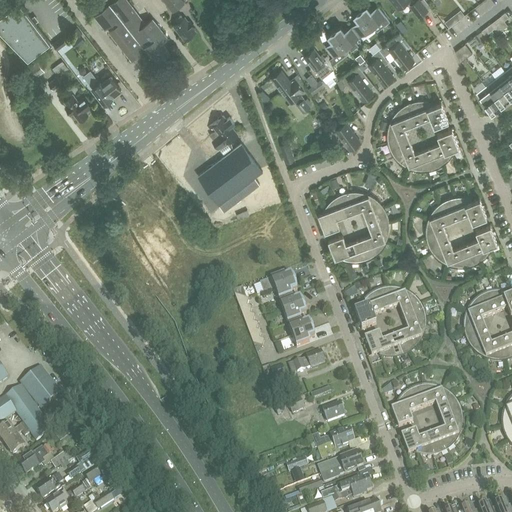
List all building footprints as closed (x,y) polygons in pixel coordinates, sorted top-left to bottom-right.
[(145,24),(126,0),(116,0),(95,17),(104,29),(112,23),(115,27),(109,32),(119,44),(120,43),(125,51),(124,51),(131,60),(145,50),(143,48),(146,46),(157,61),(169,51),(162,42),(168,38),(145,8),(144,9),(152,19),(145,24)] [(163,0),(173,12),(184,4),(184,2),(186,0),(163,0)] [(390,0),(398,9),(407,1),(411,5),(410,6),(418,17),(427,10),(419,0),(417,0),(414,3),(411,0),(390,0)] [(19,1),(0,15),(0,37),(23,62),(50,42),(34,21),(19,1)] [(359,9),(372,27),(386,16),(378,6),(370,10),(366,5),(359,9)] [(351,26),(359,37),(372,27),(359,9),(358,9),(353,16),(357,20),(351,26)] [(505,12),(500,16),(504,21),(509,17),(505,12)] [(179,22),(174,26),(185,40),(187,38),(188,39),(191,36),(191,35),(195,31),(193,28),(194,27),(190,21),(189,22),(185,17),(184,18),(181,15),(176,19),(179,22)] [(491,23),(481,31),(485,35),(495,28),(491,23)] [(354,41),(359,37),(351,26),(351,27),(344,30),(340,26),(333,29),(346,47),(347,46),(351,51),(358,46),(354,41)] [(349,50),(346,47),(333,29),(332,30),(327,36),(331,40),(325,47),(333,57),(340,52),(343,55),(345,55),(348,54),(349,52),(349,50)] [(394,37),(398,42),(389,49),(404,69),(414,61),(405,49),(410,46),(400,33),(394,37)] [(58,50),(70,41),(65,34),(53,43),(58,50)] [(467,41),(467,42),(471,46),(476,43),(472,38),(467,41)] [(455,51),(460,62),(472,53),(465,43),(455,51)] [(314,68),(322,78),(331,71),(322,59),(324,57),(322,53),(319,56),(314,49),(304,56),(314,68)] [(379,49),(372,55),(375,59),(368,65),(383,85),(393,77),(384,65),(388,62),(379,49)] [(19,73),(26,66),(22,61),(14,68),(19,73)] [(37,61),(27,68),(35,78),(44,71),(37,61)] [(358,65),(351,71),(355,75),(348,81),(363,101),(373,93),(364,81),(368,78),(358,65)] [(294,100),(301,94),(299,92),(302,89),(294,79),(290,81),(281,70),(271,78),(285,97),(285,96),(290,103),(294,100)] [(511,80),(505,70),(495,78),(508,95),(510,98),(511,96),(511,80)] [(104,82),(114,95),(116,93),(116,94),(120,91),(120,90),(121,89),(111,76),(108,72),(102,77),(105,81),(104,82)] [(310,95),(316,91),(324,85),(320,80),(317,83),(311,75),(306,78),(312,86),(307,90),(310,95)] [(62,82),(58,77),(49,83),(54,89),(62,82)] [(114,95),(104,82),(101,83),(101,82),(100,83),(96,77),(89,82),(93,88),(105,103),(112,97),(111,96),(114,95)] [(508,95),(495,78),(486,85),(499,103),(501,106),(505,102),(503,99),(508,95)] [(499,103),(486,85),(476,93),(491,113),(496,109),(494,107),(499,103)] [(300,108),(307,103),(301,94),(294,100),(300,108)] [(86,117),(86,116),(94,110),(85,98),(78,103),(73,95),(65,101),(69,106),(67,107),(72,114),(74,113),(80,121),(82,119),(83,119),(84,119),(85,119),(85,118),(86,118),(86,117)] [(419,101),(415,101),(423,121),(430,118),(430,117),(436,115),(432,105),(433,105),(432,103),(433,103),(433,102),(430,102),(426,101),(423,100),(419,101)] [(411,126),(423,121),(415,101),(411,102),(407,104),(404,106),(403,106),(411,126)] [(441,102),(433,105),(432,105),(436,115),(430,117),(430,118),(434,126),(448,120),(441,102)] [(311,107),(307,103),(300,108),(304,112),(311,107)] [(391,120),(390,121),(405,128),(411,126),(403,106),(401,108),(398,110),(395,113),(393,116),(391,120)] [(238,110),(218,117),(240,176),(260,169),(238,110)] [(387,139),(388,142),(407,134),(405,128),(390,121),(389,123),(388,127),(387,131),(387,135),(387,139)] [(360,142),(346,122),(335,130),(350,150),(360,142)] [(450,150),(451,150),(459,147),(452,128),(437,134),(440,142),(440,143),(447,140),(450,150)] [(208,130),(197,138),(205,149),(216,140),(208,130)] [(407,134),(388,142),(388,143),(389,147),(390,150),(392,154),(393,154),(412,147),(407,134)] [(440,142),(433,145),(441,165),(443,163),(446,160),(449,157),(451,154),(453,152),(452,151),(452,152),(451,150),(450,150),(447,140),(440,143),(440,142)] [(278,144),(282,154),(292,151),(289,141),(278,144)] [(184,143),(167,156),(197,195),(206,206),(221,200),(215,183),(214,182),(214,181),(184,143)] [(433,145),(421,150),(429,170),(429,169),(433,168),(437,167),(440,165),(441,165),(433,145)] [(415,153),(412,147),(393,154),(395,157),(397,160),(400,162),(403,165),(407,167),(408,167),(415,153)] [(426,170),(429,170),(421,150),(415,153),(408,167),(410,168),(414,169),(418,170),(422,170),(426,170)] [(227,170),(218,174),(222,183),(231,180),(227,170)] [(337,196),(336,197),(343,216),(356,212),(349,192),(348,192),(344,193),(340,194),(337,196)] [(349,192),(356,212),(362,209),(369,195),(367,194),(363,193),(359,192),(356,192),(352,192),(349,192)] [(362,209),(365,215),(384,208),(382,205),(380,202),(377,200),(374,197),(370,195),(369,195),(362,209)] [(325,207),(324,209),(325,210),(325,209),(326,211),(330,221),(336,219),(343,216),(336,197),(334,198),(330,201),(328,204),(325,207)] [(442,202),(449,222),(462,217),(454,197),(453,197),(449,198),(446,200),(442,202)] [(471,201),(471,199),(471,198),(469,198),(465,197),(461,197),(457,197),(454,197),(462,217),(469,214),(469,213),(475,211),(471,201)] [(479,198),(471,201),(475,211),(469,213),(469,214),(472,222),(487,216),(479,198)] [(449,222),(442,202),(439,204),(436,207),(434,209),(431,213),(429,216),(429,217),(443,224),(449,222)] [(365,215),(369,228),(389,221),(389,220),(388,216),(386,212),(384,209),(384,208),(365,215)] [(129,226),(113,239),(143,278),(158,267),(160,269),(176,258),(178,261),(194,248),(190,243),(164,209),(149,220),(146,217),(131,229),(129,226)] [(326,211),(318,214),(325,233),(340,227),(337,222),(336,219),(330,221),(326,211)] [(446,230),(443,224),(429,217),(428,220),(427,223),(426,227),(426,231),(426,235),(426,238),(446,230)] [(389,224),(389,221),(369,228),(372,234),(386,241),(387,239),(388,235),(389,231),(389,228),(389,224)] [(475,230),(479,239),(485,236),(489,246),(497,243),(490,224),(475,230)] [(451,243),(446,230),(426,238),(426,239),(428,243),(429,246),(431,250),(451,243)] [(372,234),(365,237),(373,256),(375,254),(378,252),(381,249),(383,246),(385,242),(386,241),(372,234)] [(342,235),(328,241),(335,259),(343,256),(339,246),(346,244),(345,241),(342,235)] [(490,248),(489,246),(485,236),(479,239),(472,241),(480,261),(482,259),(485,256),(488,253),(492,248),(491,248),(490,248)] [(353,241),(360,261),(361,261),(365,260),(368,258),(372,256),(373,256),(365,237),(353,241)] [(346,244),(339,246),(343,256),(344,259),(343,259),(345,260),(349,261),(353,261),(357,261),(360,261),(353,241),(346,244)] [(480,261),(472,241),(459,246),(467,266),(468,265),(472,264),(475,263),(479,261),(480,261)] [(453,249),(451,243),(431,250),(433,253),(436,256),(439,259),(442,261),(445,263),(447,264),(453,249)] [(464,266),(467,266),(459,246),(453,249),(447,264),(449,264),(452,265),(456,266),(460,266),(464,266)] [(260,283),(253,285),(257,295),(264,293),(275,289),(296,282),(296,281),(291,274),(286,276),(284,274),(271,279),(260,282),(260,283)] [(296,282),(275,289),(279,300),(292,295),(291,292),(297,290),(296,282)] [(242,288),(233,292),(234,294),(246,298),(242,288)] [(380,314),(393,309),(385,289),(384,290),(380,291),(377,292),(373,294),(380,314)] [(393,309),(399,307),(405,292),(404,291),(400,290),(396,289),(392,289),(388,289),(385,289),(393,309)] [(407,293),(405,292),(399,307),(401,313),(421,305),(419,303),(416,300),(414,297),(411,295),(407,293)] [(511,303),(509,297),(510,297),(509,294),(510,295),(510,294),(507,293),(503,292),(499,292),(495,292),(492,293),(500,313),(507,310),(507,309),(511,307),(511,303)] [(481,297),(479,298),(487,318),(500,313),(492,293),(488,294),(484,295),(481,297)] [(234,294),(237,303),(247,306),(249,299),(245,298),(234,294)] [(362,304),(361,307),(362,306),(363,309),(367,319),(373,316),(380,314),(373,294),(370,296),(367,298),(364,301),(362,304)] [(283,313),(304,305),(300,298),(294,300),(293,297),(279,302),(283,313)] [(481,320),(487,318),(479,298),(477,299),(474,302),(472,305),(470,308),(468,312),(467,314),(481,320)] [(252,307),(247,306),(237,303),(240,311),(250,314),(252,307)] [(304,305),(283,313),(287,324),(301,319),(300,315),(306,313),(305,305),(304,305)] [(421,306),(421,305),(401,313),(406,325),(425,318),(425,317),(424,313),(423,310),(421,306)] [(363,309),(354,312),(361,330),(376,325),(374,319),(373,316),(367,319),(363,309)] [(243,319),(253,322),(255,315),(250,314),(240,311),(243,319)] [(464,331),(465,334),(484,326),(481,320),(467,314),(466,315),(465,319),(464,323),(464,327),(464,331)] [(406,325),(408,332),(423,338),(423,336),(425,332),(425,329),(426,325),(426,321),(425,318),(406,325)] [(258,323),(253,322),(243,319),(246,327),(256,330),(258,323)] [(292,336),(313,329),(313,328),(309,321),(303,323),(302,321),(288,326),(292,336)] [(469,345),(470,346),(489,339),(484,326),(465,334),(466,338),(467,342),(469,345)] [(250,335),(259,338),(261,332),(256,330),(246,327),(250,335)] [(313,329),(292,336),(296,347),(309,342),(309,339),(315,337),(313,329)] [(408,332),(402,334),(409,353),(412,352),(415,349),(417,346),(420,343),(422,340),(423,338),(408,332)] [(379,333),(364,338),(371,357),(379,354),(380,354),(376,344),(382,341),(381,338),(379,333)] [(408,354),(409,353),(402,334),(389,339),(397,358),(401,357),(405,356),(408,354)] [(264,340),(259,338),(250,335),(253,344),(262,347),(264,340)] [(497,343),(505,361),(506,361),(510,360),(511,359),(511,343),(510,337),(497,343)] [(382,341),(376,344),(380,354),(379,354),(380,356),(379,357),(382,357),(386,358),(390,359),(394,358),(397,358),(389,339),(382,341)] [(491,345),(489,339),(470,346),(471,348),(474,351),(477,354),(480,356),(483,358),(485,359),(491,345)] [(502,362),(505,361),(497,343),(491,345),(485,359),(487,360),(491,361),(495,362),(498,362),(502,362)] [(292,373),(297,372),(310,367),(310,368),(324,363),(320,350),(305,355),(306,357),(288,364),(292,373)] [(270,368),(274,379),(286,374),(282,364),(270,368)] [(51,402),(49,400),(60,392),(41,368),(20,383),(35,402),(33,404),(37,410),(39,407),(41,410),(51,402)] [(428,407),(435,404),(442,389),(440,389),(436,387),(433,387),(429,386),(425,386),(421,387),(428,407)] [(27,429),(30,433),(36,442),(51,430),(37,410),(33,404),(21,387),(0,401),(0,423),(15,413),(23,423),(27,429)] [(410,391),(409,391),(417,411),(428,407),(421,387),(417,388),(413,389),(410,391)] [(444,390),(442,389),(435,404),(438,410),(457,403),(456,400),(453,397),(450,394),(447,392),(444,390)] [(399,402),(397,404),(398,404),(399,406),(400,406),(403,416),(410,414),(417,411),(409,391),(407,393),(404,396),(401,399),(399,402)] [(300,399),(287,404),(292,414),(304,409),(300,399)] [(339,403),(322,409),(327,422),(344,416),(339,403)] [(458,403),(457,403),(438,410),(442,423),(462,415),(462,414),(461,411),(459,407),(458,403)] [(399,406),(391,409),(398,428),(413,422),(411,417),(410,414),(403,416),(400,406),(399,406)] [(502,425),(502,429),(511,424),(511,411),(505,408),(504,410),(503,414),(502,417),(502,421),(502,425)] [(462,418),(462,415),(442,423),(445,429),(459,435),(460,434),(461,430),(462,426),(462,422),(462,418)] [(23,423),(13,431),(16,436),(21,432),(27,429),(23,423)] [(70,424),(55,435),(60,442),(63,440),(75,431),(70,424)] [(508,441),(511,439),(511,424),(502,429),(504,433),(505,437),(507,440),(508,441)] [(0,430),(0,437),(5,444),(16,436),(9,425),(0,430)] [(27,429),(21,432),(24,437),(30,433),(27,429)] [(322,447),(352,435),(349,429),(343,431),(343,430),(330,435),(331,437),(327,439),(327,438),(320,440),(318,434),(312,436),(316,449),(322,447)] [(445,429),(439,431),(446,451),(448,449),(451,446),(454,444),(456,441),(458,437),(459,435),(445,429)] [(416,430),(401,436),(408,454),(416,451),(413,441),(419,439),(418,436),(416,430)] [(445,451),(446,451),(439,431),(426,436),(433,455),(434,455),(438,454),(442,453),(445,451)] [(322,447),(325,454),(326,458),(337,454),(336,450),(349,446),(348,444),(354,442),(352,435),(322,447)] [(24,447),(16,436),(5,444),(12,455),(24,447)] [(419,439),(413,441),(416,451),(417,453),(416,453),(416,454),(419,455),(423,456),(426,456),(430,456),(433,455),(426,436),(419,439)] [(26,474),(38,466),(39,467),(44,464),(42,461),(52,453),(47,446),(43,449),(42,448),(19,464),(26,474)] [(84,451),(75,457),(85,471),(94,465),(84,451)] [(320,474),(324,473),(360,459),(358,453),(352,455),(352,454),(339,458),(317,466),(320,474)] [(63,454),(51,463),(55,469),(68,461),(63,454)] [(305,458),(303,459),(297,460),(291,463),(286,464),(289,472),(293,470),(307,465),(305,458)] [(345,474),(357,469),(359,473),(368,470),(366,464),(363,465),(360,459),(324,473),(320,474),(323,482),(325,483),(340,477),(340,475),(345,473),(345,474)] [(71,480),(81,473),(77,467),(66,474),(71,480)] [(83,474),(89,483),(100,476),(94,467),(83,474)] [(300,468),(291,472),(295,483),(304,480),(300,468)] [(49,481),(36,489),(43,499),(60,488),(57,482),(60,480),(58,476),(54,479),(54,478),(49,481)] [(336,487),(337,490),(326,494),(328,498),(332,497),(369,483),(367,477),(361,479),(360,478),(348,482),(347,480),(338,483),(339,486),(336,487)] [(319,488),(317,482),(298,489),(300,495),(302,495),(319,488)] [(326,505),(334,502),(348,497),(348,498),(353,496),(354,498),(366,494),(366,492),(372,490),(369,483),(332,497),(324,500),(326,505)] [(60,495),(46,504),(51,511),(55,511),(59,510),(60,511),(67,506),(66,505),(70,502),(71,503),(76,499),(76,498),(84,493),(80,486),(71,492),(71,491),(66,494),(64,492),(60,495)] [(114,499),(109,492),(93,504),(98,510),(114,499)] [(277,504),(280,511),(287,511),(290,511),(286,501),(277,504)] [(365,511),(378,507),(376,501),(370,503),(369,502),(357,507),(358,509),(348,511),(365,511)] [(511,511),(511,501),(511,502),(511,504),(508,506),(505,501),(495,505),(498,511),(511,511)] [(325,511),(322,503),(307,508),(308,511),(325,511)]
